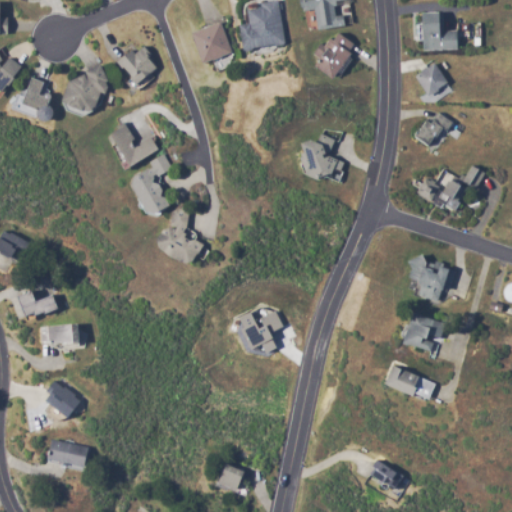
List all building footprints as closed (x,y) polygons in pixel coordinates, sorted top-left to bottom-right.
[(243,51),(284,45),(278,0),(259,3),(260,8),(247,10),(249,24),(240,25),(243,51)] [(301,0),(304,12),(314,10),(317,30),(344,25),(343,16),(336,17),(334,2),(348,0),(347,0),(301,0)] [(458,50),(458,31),(445,31),(444,13),(424,14),(425,51),(458,50)] [(191,32),(202,63),(231,54),(220,22),(191,32)] [(316,69),(335,79),(354,43),(337,34),(333,42),(326,38),(316,56),(321,59),(316,69)] [(120,61),(135,85),(159,71),(144,47),(135,53),(135,52),(120,61)] [(21,65),(0,53),(0,90),(5,93),(21,65)] [(425,96),(447,86),(436,64),(415,74),(425,96)] [(61,83),(71,108),(77,106),(80,114),(102,105),(97,95),(110,90),(100,67),(61,83)] [(111,134),(127,166),(157,151),(136,108),(113,119),(118,130),(111,134)] [(433,148),(449,120),(439,114),(433,124),(426,120),(415,138),(433,148)] [(344,161),(331,157),(330,152),(335,139),(327,136),(327,131),(322,131),(319,141),(307,142),(307,153),(302,154),(303,162),(302,165),(303,175),(315,179),(335,176),(341,172),(341,171),(344,161)] [(146,161),(149,168),(129,177),(146,216),(168,207),(155,178),(169,172),(162,155),(146,161)] [(154,246),(190,267),(204,244),(183,231),(191,217),(176,208),(154,246)] [(0,251),(17,259),(25,242),(6,233),(0,244),(0,251)] [(416,297),(436,303),(441,290),(448,292),(455,270),(442,266),(442,265),(415,256),(408,277),(421,281),(416,297)] [(511,287),(507,287),(504,289),(502,291),(501,294),(501,297),(502,300),(504,302),(506,304),(509,305),(511,304),(511,287)] [(26,317),(45,312),(42,302),(36,303),(33,293),(21,296),(26,317)] [(275,311),(259,319),(255,311),(239,319),(254,349),(263,345),(267,354),(278,349),(271,332),(282,327),(275,311)] [(444,323),(414,313),(404,344),(434,354),(444,323)] [(79,325),(37,326),(37,345),(79,344),(79,325)] [(428,401),(435,381),(393,367),(387,387),(428,401)] [(41,396),(66,418),(81,401),(56,379),(41,396)] [(87,446),(51,441),(49,461),(85,466),(87,446)]
